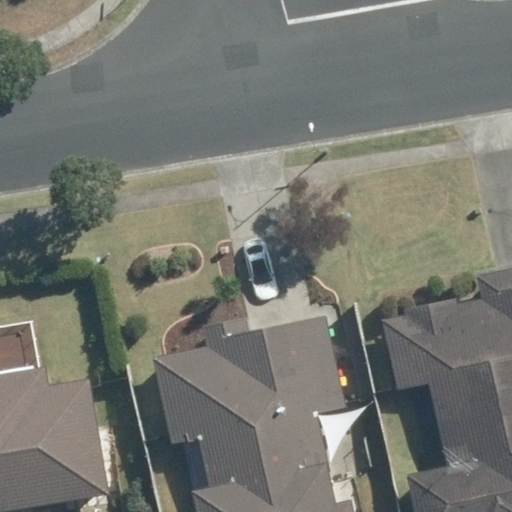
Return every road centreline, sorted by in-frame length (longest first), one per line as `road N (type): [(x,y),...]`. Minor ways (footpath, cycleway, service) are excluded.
road 1 (residential): [(0,135),(301,77)]
road 2 (residential): [(301,77),(511,45)]
